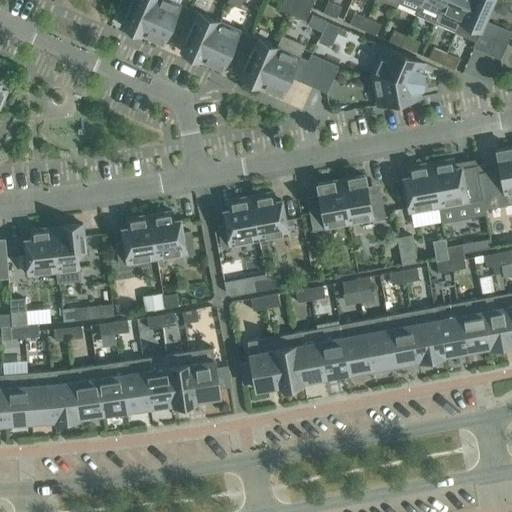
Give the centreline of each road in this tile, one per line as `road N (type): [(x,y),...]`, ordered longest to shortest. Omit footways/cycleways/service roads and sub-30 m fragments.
road 1 (residential): [(511,118),(201,177)]
road 2 (residential): [(201,177),(186,100),(0,19)]
road 3 (tertiary): [(487,418),(251,461)]
road 4 (tertiary): [(251,461),(30,489)]
road 5 (tertiary): [(284,511),(497,472)]
road 6 (residential): [(201,177),(0,199)]
